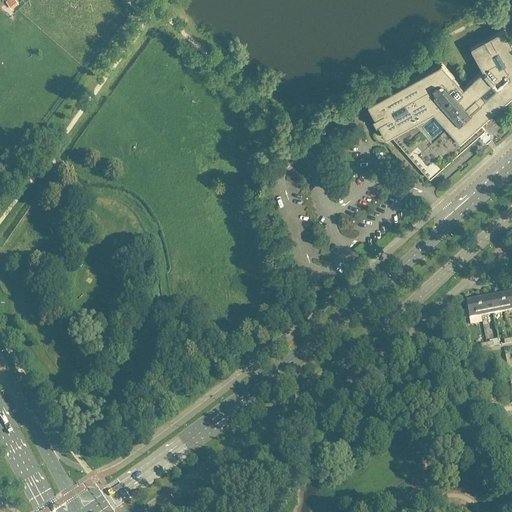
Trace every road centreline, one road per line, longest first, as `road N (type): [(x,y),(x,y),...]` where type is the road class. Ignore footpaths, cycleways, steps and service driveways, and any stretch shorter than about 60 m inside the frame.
road 1 (primary): [(511,169),(241,400),(87,511)]
road 2 (primary): [(146,511),(284,408),(511,213)]
road 3 (secondary): [(80,511),(0,365)]
